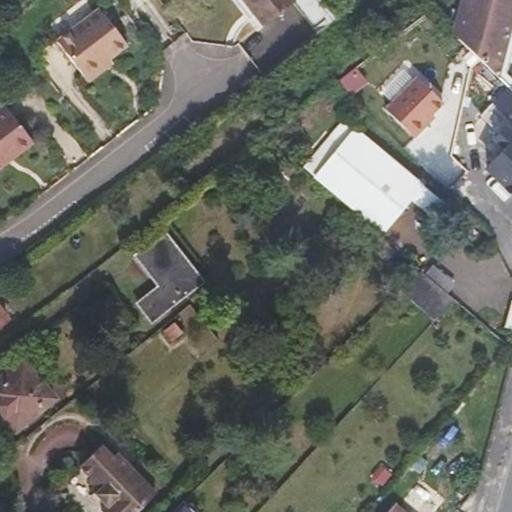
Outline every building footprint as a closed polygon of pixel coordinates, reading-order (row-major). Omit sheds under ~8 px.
[(242,0),(262,26),(294,1),(293,0),(242,0)] [(511,0),(460,0),(451,33),(481,62),(496,76),(511,15),(511,0)] [(127,45),(99,9),(57,42),(88,82),(105,69),(102,65),(108,60),(127,45)] [(111,64),(108,60),(102,65),(105,69),(111,64)] [(417,76),(386,108),(415,136),(427,123),(424,121),(443,101),(417,76)] [(511,91),(507,86),(479,115),(508,143),(485,168),(511,193),(511,91)] [(31,137),(7,107),(0,112),(0,167),(7,162),(4,158),(31,137)] [(432,112),(424,121),(427,123),(434,115),(432,112)] [(280,138),(296,126),(289,116),(273,128),(280,138)] [(439,199),(343,118),(302,166),(382,233),(410,200),(426,213),(439,199)] [(34,141),(31,137),(4,158),(7,162),(34,141)] [(151,321),(203,282),(165,232),(135,255),(159,285),(137,303),(151,321)] [(432,264),(425,273),(448,293),(455,284),(432,264)] [(419,271),(402,288),(436,317),(453,299),(419,271)] [(0,325),(8,319),(0,308),(0,325)] [(183,332),(174,322),(163,331),(172,341),(183,332)] [(55,398),(22,359),(0,377),(0,411),(16,430),(55,398)] [(136,511),(156,493),(117,452),(113,456),(101,444),(79,465),(90,477),(88,480),(97,490),(94,492),(105,505),(100,510),(101,511),(136,511)] [(382,465),(371,479),(380,486),(391,473),(382,465)]
